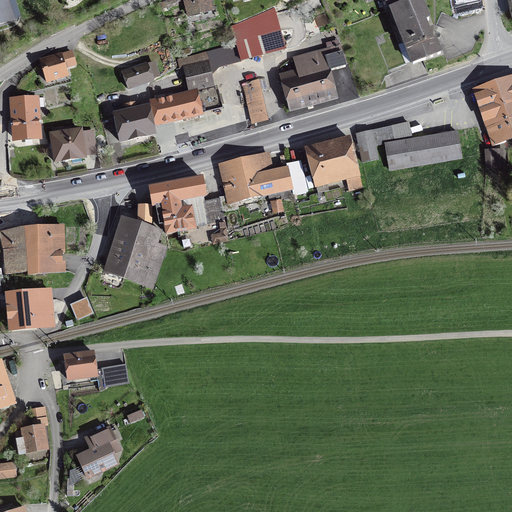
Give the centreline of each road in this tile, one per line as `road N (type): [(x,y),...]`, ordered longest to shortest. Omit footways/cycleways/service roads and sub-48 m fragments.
road 1 (secondary): [(109,181),(375,107),(504,61)]
road 2 (residential): [(28,337),(57,328),(99,238),(109,181)]
road 3 (residential): [(0,75),(138,0)]
